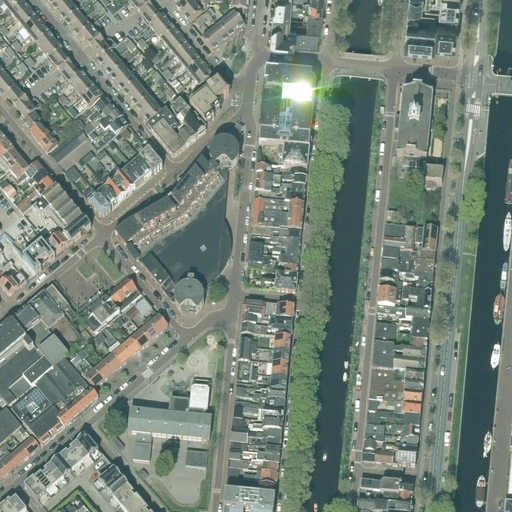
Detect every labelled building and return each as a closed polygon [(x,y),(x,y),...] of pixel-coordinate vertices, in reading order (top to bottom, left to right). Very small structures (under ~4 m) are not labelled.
[(10,14),(24,2),(22,0),(11,0),(5,5),(3,6),(4,7),(10,14)] [(51,9),(61,0),(46,0),(44,1),(51,9)] [(57,17),(72,5),(67,0),(61,0),(51,9),(57,17)] [(106,9),(110,6),(104,0),(101,0),(100,1),(106,9)] [(126,0),(119,6),(122,10),(124,8),(124,9),(134,0),(126,0)] [(150,6),(147,3),(144,0),(134,0),(124,9),(126,11),(130,7),(134,11),(130,14),(132,16),(137,12),(142,7),(148,15),(153,10),(150,6)] [(196,5),(191,0),(185,0),(178,6),(176,8),(182,16),(196,5)] [(249,2),(232,0),(216,0),(216,3),(233,5),(232,9),(238,10),(245,11),(248,11),(249,2)] [(289,29),(289,25),(290,18),(287,18),(288,13),(290,13),(291,0),(273,0),(274,1),(275,3),(275,6),(273,7),(272,17),(274,18),(273,23),(271,23),(270,41),(272,44),(278,45),(278,44),(278,42),(281,42),(281,44),(281,45),(289,46),(289,45),(288,45),(289,43),(294,43),(294,46),(293,46),(294,46),(296,30),(296,29),(289,29)] [(422,14),(423,1),(416,0),(408,0),(407,22),(413,22),(413,13),(422,14)] [(17,22),(31,10),(24,2),(10,14),(17,22)] [(323,13),(324,4),(306,2),(305,7),(301,7),(301,11),(304,11),(323,13)] [(458,15),(459,6),(436,4),(440,5),(439,14),(440,14),(447,15),(447,14),(458,15)] [(64,25),(78,13),(72,5),(57,17),(64,25)] [(189,24),(202,13),(196,5),(182,16),(189,24)] [(113,17),(118,13),(112,7),(108,11),(113,17)] [(153,10),(148,15),(142,7),(137,12),(139,15),(143,19),(138,23),(139,25),(143,22),(146,26),(141,30),(143,32),(150,27),(149,27),(160,18),(153,10)] [(23,30),(37,18),(31,10),(17,22),(23,30)] [(322,22),(323,13),(304,11),(304,16),(300,16),(300,20),(306,21),(322,22)] [(72,31),(85,21),(78,13),(64,25),(65,24),(72,31)] [(238,35),(246,28),(234,14),(226,21),(238,35)] [(455,48),(458,15),(447,14),(447,15),(446,19),(445,28),(446,28),(444,47),(455,48)] [(169,24),(163,17),(162,16),(160,18),(149,27),(150,27),(156,35),(169,24)] [(30,38),(44,26),(37,18),(23,30),(30,38)] [(91,28),(85,21),(72,31),(78,39),(81,37),(91,28)] [(230,41),(238,35),(226,21),(218,27),(230,41)] [(321,32),(322,22),(306,21),(305,23),(307,23),(307,26),(289,25),(289,29),(296,29),(296,30),(321,32)] [(418,22),(413,22),(407,22),(406,29),(417,30),(417,29),(418,22)] [(98,33),(94,29),(99,25),(97,23),(91,28),(81,37),(87,45),(93,41),(99,48),(104,44),(101,40),(98,36),(102,33),(101,31),(98,33)] [(175,31),(171,27),(169,24),(156,35),(162,42),(176,30),(175,31)] [(36,46),(51,34),(44,26),(30,38),(36,46)] [(222,48),(230,41),(218,27),(210,33),(222,48)] [(435,46),(437,27),(436,27),(436,31),(427,30),(425,49),(435,50),(435,48),(435,46)] [(446,28),(445,28),(437,27),(435,46),(444,47),(446,28)] [(406,29),(404,47),(415,48),(417,30),(406,29)] [(417,29),(417,30),(415,48),(425,49),(427,30),(417,29)] [(168,50),(182,38),(176,30),(162,42),(168,50)] [(319,49),(320,33),(296,30),(294,46),(294,47),(295,47),(295,46),(319,49)] [(214,55),(222,48),(210,33),(202,40),(214,55)] [(49,35),(51,34),(36,46),(43,54),(56,43),(49,35)] [(174,58),(189,46),(182,38),(168,50),(174,58)] [(110,49),(107,45),(110,42),(108,40),(104,44),(99,48),(93,41),(87,45),(90,48),(93,52),(100,60),(100,61),(111,52),(117,47),(115,45),(110,49)] [(62,51),(59,46),(56,43),(43,54),(49,61),(60,53),(62,51)] [(195,53),(189,46),(174,58),(180,65),(195,53)] [(117,60),(111,52),(100,61),(100,60),(97,62),(104,70),(117,60)] [(67,61),(60,53),(49,61),(43,66),(45,69),(50,65),(53,69),(50,72),(51,73),(56,70),(61,65),(67,73),(72,68),(69,64),(67,61)] [(187,73),(201,61),(195,53),(180,65),(187,73)] [(35,65),(32,62),(30,59),(25,63),(30,70),(35,65)] [(109,79),(123,67),(117,60),(104,70),(110,78),(109,79)] [(193,81),(207,69),(201,61),(187,73),(193,81)] [(23,76),(28,71),(22,65),(17,69),(23,76)] [(67,73),(61,65),(56,70),(59,73),(62,77),(57,81),(59,83),(62,80),(66,84),(61,88),(63,90),(69,85),(79,76),(72,68),(67,73)] [(116,87),(130,75),(123,67),(109,79),(116,87)] [(199,88),(214,77),(207,69),(193,81),(199,88)] [(0,89),(10,81),(3,73),(0,75),(0,89)] [(88,82),(86,79),(81,74),(79,76),(69,85),(75,93),(88,82)] [(122,95),(136,83),(130,75),(116,87),(122,95)] [(314,106),(315,91),(315,89),(315,87),(314,86),(312,85),(311,85),(311,79),(266,75),(259,146),(273,147),(273,148),(309,151),(310,150),(309,150),(310,138),(311,138),(311,136),(312,125),(312,124),(312,123),(313,112),(313,111),(312,110),(313,106),(314,106)] [(190,108),(219,83),(214,77),(199,88),(198,90),(200,92),(197,95),(200,98),(194,104),(189,98),(184,101),(190,108)] [(16,89),(16,88),(10,81),(0,89),(0,95),(4,100),(6,98),(6,97),(16,89)] [(95,90),(91,85),(88,82),(75,93),(82,101),(96,89),(95,90)] [(23,94),(20,90),(24,86),(23,84),(22,83),(16,88),(16,89),(6,97),(6,98),(13,106),(18,101),(24,109),(29,104),(26,100),(23,97),(28,93),(26,91),(23,94)] [(128,103),(143,91),(136,83),(122,95),(128,103)] [(221,102),(229,96),(219,83),(190,108),(206,127),(214,120),(212,118),(220,111),(218,109),(223,106),(223,104),(221,102)] [(89,109),(103,97),(96,89),(82,101),(89,109)] [(135,110),(149,98),(143,91),(128,103),(135,110)] [(414,94),(403,93),(403,94),(401,119),(396,119),(395,132),(399,133),(397,158),(397,159),(403,160),(402,169),(408,170),(408,176),(424,177),(423,184),(428,184),(427,188),(435,189),(435,185),(442,185),(443,173),(419,170),(420,161),(426,162),(427,161),(429,134),(432,134),(433,132),(433,126),(433,125),(430,124),(433,97),(433,96),(422,95),(422,94),(421,94),(420,95),(416,94),(414,94)] [(141,118),(156,106),(149,98),(135,110),(141,118)] [(93,123),(112,107),(105,99),(94,108),(98,113),(90,120),(93,123)] [(36,109),(32,105),(35,102),(34,100),(29,104),(24,109),(18,101),(13,106),(15,109),(26,121),(42,108),(40,105),(36,109)] [(181,103),(171,111),(176,120),(183,128),(187,134),(189,133),(196,142),(206,133),(181,103)] [(148,126),(159,117),(162,114),(156,106),(141,118),(148,126)] [(100,127),(117,114),(112,107),(93,123),(88,127),(86,129),(86,130),(83,132),(88,137),(92,134),(100,127)] [(29,133),(48,117),(45,113),(38,119),(35,116),(23,126),(29,133)] [(110,130),(122,120),(117,114),(100,127),(105,133),(110,130)] [(171,117),(169,120),(165,116),(161,119),(159,117),(148,126),(147,127),(173,160),(186,150),(178,140),(173,134),(180,128),(171,117)] [(101,150),(111,142),(128,127),(122,120),(110,130),(113,134),(97,146),(101,150)] [(83,126),(79,121),(76,124),(83,132),(86,130),(86,129),(88,127),(85,124),(83,126)] [(49,137),(59,129),(56,125),(46,133),(41,126),(30,134),(39,145),(49,137)] [(242,131),(243,130),(238,127),(230,139),(241,145),(243,131),(242,131)] [(178,140),(186,150),(196,142),(189,133),(187,134),(183,128),(179,132),(181,138),(178,140)] [(48,156),(58,147),(52,140),(62,132),(59,129),(49,137),(39,145),(48,156)] [(57,166),(87,140),(80,131),(49,158),(57,166)] [(93,143),(97,140),(92,134),(88,137),(93,143)] [(124,228),(115,236),(167,298),(168,297),(169,298),(171,301),(170,302),(173,305),(175,304),(175,306),(176,308),(177,309),(177,311),(179,312),(181,314),(181,313),(196,315),(197,315),(200,313),(201,312),(202,310),(203,308),(204,307),(204,304),(205,301),(204,297),(203,295),(202,294),(219,279),(220,279),(221,277),(224,273),(226,270),(227,267),(229,264),(230,259),(230,257),(231,253),(231,250),(231,246),(231,243),(230,240),(229,237),(228,232),(226,229),(225,227),(224,225),(228,179),(227,179),(228,173),(230,172),(231,172),(233,171),(235,170),(236,169),(237,167),(238,165),(239,163),(240,159),(240,157),(239,154),(238,151),(237,149),(235,147),(234,146),(232,145),(229,144),(226,143),(224,143),(221,144),(218,145),(215,147),(214,148),(213,150),(211,152),(210,155),(210,156),(210,158),(210,160),(210,161),(211,163),(211,164),(212,165),(213,166),(213,167),(209,170),(202,162),(179,190),(178,190),(177,189),(175,190),(174,190),(172,191),(170,192),(169,195),(169,197),(170,200),(170,201),(171,200),(171,201),(167,204),(124,228)] [(0,164),(14,153),(8,146),(7,144),(0,149),(0,164)] [(307,171),(309,151),(273,148),(273,153),(277,153),(276,156),(278,157),(278,160),(280,160),(279,169),(292,170),(307,171)] [(154,177),(163,169),(154,158),(150,153),(149,152),(149,153),(140,160),(154,177)] [(9,172),(22,162),(14,153),(2,163),(9,172)] [(154,177),(140,160),(131,167),(136,173),(140,177),(144,182),(152,175),(153,177),(154,177)] [(18,181),(29,172),(22,162),(9,172),(17,182),(18,181)] [(31,183),(44,173),(37,165),(29,172),(18,181),(19,183),(21,182),(23,184),(28,179),(31,183)] [(135,189),(144,182),(140,177),(136,173),(131,167),(123,174),(127,179),(132,185),(135,189)] [(279,177),(279,169),(257,167),(257,175),(279,177)] [(307,179),(307,171),(292,170),(291,178),(307,179)] [(78,179),(71,171),(66,175),(72,183),(78,179)] [(39,190),(50,181),(44,173),(31,183),(23,190),(27,193),(36,186),(39,190)] [(127,196),(135,189),(132,185),(127,179),(123,174),(118,178),(116,180),(114,182),(127,196)] [(272,183),(273,178),(257,176),(256,185),(272,186),(280,187),(281,179),(278,178),(277,183),(272,183)] [(307,179),(291,178),(282,177),(282,181),(293,182),(292,187),(306,188),(307,179)] [(40,202),(56,189),(56,188),(50,181),(39,190),(17,208),(24,217),(33,209),(29,205),(37,198),(40,202)] [(118,204),(127,196),(114,182),(105,189),(111,195),(113,198),(118,204)] [(0,188),(4,193),(10,188),(6,183),(0,187),(0,188)] [(272,191),(272,186),(256,185),(255,193),(279,196),(280,191),(272,191)] [(306,188),(292,187),(284,186),(284,190),(292,191),(291,196),(305,197),(306,188)] [(17,196),(10,188),(4,193),(10,201),(17,196)] [(111,213),(110,211),(118,204),(113,198),(111,195),(105,189),(100,194),(98,196),(97,196),(111,213)] [(60,193),(59,193),(56,190),(33,209),(46,225),(50,222),(58,232),(63,237),(82,221),(79,217),(79,216),(73,208),(72,209),(66,201),(60,193)] [(278,204),(278,199),(279,196),(255,193),(254,202),(278,204)] [(305,197),(291,196),(281,195),(280,199),(278,199),(278,204),(290,205),(304,207),(305,197)] [(102,221),(111,213),(97,196),(88,204),(94,212),(96,214),(101,220),(102,221)] [(290,205),(278,204),(254,202),(252,219),(254,220),(253,226),(252,226),(251,229),(252,229),(302,233),(304,207),(290,205)] [(61,239),(67,247),(67,248),(68,249),(91,230),(84,222),(83,220),(82,221),(63,237),(61,239)] [(383,251),(405,253),(409,253),(410,254),(413,254),(415,233),(415,230),(386,227),(383,251)] [(301,242),(302,233),(252,229),(251,236),(273,238),(273,236),(280,236),(279,240),(301,242)] [(435,256),(438,232),(417,230),(417,233),(415,233),(413,254),(435,256)] [(46,249),(45,249),(54,259),(67,248),(67,247),(61,239),(59,237),(58,238),(46,249)] [(270,244),(271,240),(251,238),(250,247),(265,248),(265,246),(263,246),(264,243),(270,244)] [(301,242),(279,240),(271,240),(270,244),(286,246),(286,250),(300,251),(301,242)] [(42,244),(32,252),(45,267),(49,263),(51,265),(55,260),(54,259),(45,249),(46,249),(42,244)] [(265,250),(265,248),(250,247),(249,255),(262,257),(267,257),(267,253),(263,253),(263,250),(265,250)] [(299,260),(300,251),(286,250),(273,249),(272,253),(286,254),(285,259),(299,260)] [(409,264),(410,258),(410,254),(409,253),(405,253),(383,251),(382,261),(398,263),(409,264)] [(32,252),(23,260),(23,261),(36,276),(37,276),(42,272),(40,270),(45,267),(32,252)] [(435,266),(435,256),(413,254),(410,254),(410,258),(410,259),(409,264),(416,264),(435,266)] [(269,267),(269,264),(270,259),(249,257),(248,265),(269,267)] [(298,269),(299,260),(285,259),(278,258),(277,267),(282,268),(298,269)] [(402,266),(397,265),(382,264),(381,273),(406,275),(433,278),(435,266),(416,264),(415,271),(408,271),(409,265),(402,265),(402,266)] [(282,268),(277,267),(271,267),(271,271),(284,273),(283,277),(297,278),(298,269),(282,268)] [(406,280),(406,275),(381,273),(380,282),(395,283),(395,280),(405,281),(406,280)] [(8,279),(0,285),(0,287),(9,299),(28,284),(20,275),(12,283),(8,279)] [(433,286),(433,278),(406,275),(406,280),(419,281),(419,285),(433,286)] [(297,278),(283,277),(277,277),(277,283),(265,282),(264,292),(296,295),(297,278)] [(119,315),(141,297),(127,280),(114,292),(113,292),(105,299),(119,315)] [(402,284),(395,283),(380,282),(380,291),(396,293),(401,293),(402,284)] [(433,286),(419,285),(416,285),(416,290),(407,289),(407,294),(432,296),(433,286)] [(75,316),(53,289),(45,296),(57,311),(61,315),(63,314),(64,316),(66,314),(74,323),(78,320),(76,317),(75,316)] [(395,298),(396,293),(380,291),(378,307),(397,308),(400,307),(400,304),(395,303),(395,301),(397,301),(398,298),(395,298)] [(432,296),(407,294),(403,293),(402,300),(409,301),(408,312),(430,314),(432,296)] [(106,326),(119,315),(105,299),(102,295),(89,306),(106,326)] [(61,315),(57,311),(45,296),(29,309),(48,333),(60,323),(65,329),(70,326),(61,315)] [(143,318),(152,310),(144,301),(135,309),(139,314),(143,318)] [(293,322),(294,309),(244,304),(243,317),(257,318),(263,319),(272,320),(293,322)] [(106,326),(89,306),(82,312),(76,317),(78,320),(93,337),(106,326)] [(53,371),(63,363),(65,361),(69,358),(48,333),(29,309),(13,322),(12,324),(53,371)] [(430,314),(408,312),(378,309),(376,324),(383,324),(384,316),(396,317),(396,315),(402,315),(402,321),(408,322),(429,324),(430,314)] [(256,327),(257,318),(243,317),(242,325),(256,327)] [(159,337),(168,329),(159,318),(149,326),(159,337)] [(293,322),(272,320),(263,319),(262,324),(269,324),(269,328),(274,329),(292,330),(293,322)] [(428,334),(429,324),(408,322),(408,327),(400,327),(400,331),(411,332),(428,334)] [(53,371),(12,324),(10,325),(11,325),(8,327),(7,327),(0,333),(0,399),(8,409),(53,371)] [(149,344),(159,337),(149,326),(140,334),(149,344)] [(394,347),(396,328),(376,326),(374,345),(394,347)] [(267,329),(256,328),(242,327),(241,335),(266,337),(267,329)] [(292,330),(274,329),(269,328),(268,333),(276,333),(276,338),(291,340),(292,330)] [(427,344),(428,334),(411,332),(410,338),(399,336),(399,341),(411,342),(427,344)] [(140,352),(149,344),(140,334),(131,341),(140,352)] [(291,340),(276,338),(276,339),(274,352),(290,354),(291,340)] [(131,360),(140,352),(131,341),(122,349),(128,356),(131,360)] [(426,353),(427,344),(411,342),(410,347),(399,346),(398,351),(426,353)] [(250,364),(250,363),(251,356),(251,350),(252,344),(240,343),(238,363),(250,364)] [(396,374),(424,376),(426,353),(398,351),(394,350),(394,347),(374,345),(372,371),(394,374),(396,374)] [(131,360),(128,356),(122,349),(113,357),(122,368),(131,360)] [(289,367),(290,354),(274,352),(273,365),(289,367)] [(113,375),(122,368),(113,357),(103,365),(113,375)] [(99,401),(92,393),(65,361),(63,363),(53,371),(34,388),(36,390),(60,419),(57,422),(64,430),(65,430),(64,429),(98,401),(99,401)] [(103,383),(113,375),(103,365),(94,372),(103,383)] [(287,380),(289,367),(273,365),(272,378),(287,380)] [(393,383),(394,374),(372,371),(369,402),(377,403),(385,404),(396,405),(399,405),(421,407),(423,386),(395,383),(393,383)] [(94,391),(103,383),(94,372),(85,380),(94,391)] [(423,386),(424,376),(396,374),(395,378),(402,379),(402,382),(395,381),(395,383),(423,386)] [(286,394),(287,380),(272,378),(271,392),(271,393),(286,394)] [(210,386),(209,384),(195,383),(193,384),(191,404),(171,402),(169,417),(154,416),(154,410),(144,409),(144,415),(131,413),(128,436),(137,437),(136,446),(135,446),(135,447),(136,447),(134,463),(150,465),(150,464),(151,448),(152,448),(151,448),(152,438),(209,444),(212,421),(205,421),(205,420),(205,415),(206,415),(208,413),(208,409),(210,386)] [(285,403),(286,394),(271,393),(236,389),(236,390),(235,399),(259,401),(285,403)] [(11,411),(42,448),(64,430),(57,422),(60,419),(36,390),(11,411)] [(284,414),(285,403),(259,401),(259,407),(250,407),(250,406),(235,404),(234,409),(284,414)] [(376,414),(377,403),(369,402),(368,413),(376,414)] [(420,418),(421,407),(399,405),(398,416),(420,418)] [(283,425),(284,414),(234,409),(233,420),(243,421),(243,415),(258,416),(258,422),(269,424),(283,425)] [(0,414),(0,447),(18,432),(22,429),(6,410),(0,415),(0,414)] [(419,430),(420,418),(398,416),(395,416),(387,415),(387,420),(404,422),(403,429),(419,430)] [(243,421),(233,420),(232,429),(249,431),(251,429),(251,422),(243,421)] [(113,427),(109,423),(103,428),(107,433),(113,427)] [(282,434),(283,425),(269,424),(269,428),(253,426),(252,431),(264,432),(282,434)] [(384,437),(385,429),(367,427),(366,435),(384,437)] [(419,430),(403,429),(391,428),(391,432),(403,434),(402,439),(418,440),(419,430)] [(248,440),(248,433),(232,431),(231,444),(251,446),(252,441),(248,440)] [(281,442),(282,434),(264,432),(263,436),(257,435),(257,437),(255,437),(254,439),(264,440),(281,442)] [(112,435),(108,439),(120,453),(124,449),(112,435)] [(383,444),(384,437),(366,435),(365,443),(383,444)] [(84,438),(76,445),(82,452),(84,454),(89,461),(92,458),(95,456),(98,453),(99,453),(86,437),(84,438)] [(418,440),(402,439),(401,438),(401,445),(390,444),(390,447),(394,448),(399,449),(399,450),(417,452),(418,440)] [(280,451),(281,442),(264,440),(263,444),(253,443),(252,448),(255,448),(280,451)] [(30,459),(40,450),(32,441),(22,449),(30,459)] [(376,453),(377,445),(365,444),(364,452),(375,453),(376,453)] [(76,445),(70,450),(72,453),(70,455),(74,459),(76,461),(81,467),(89,461),(84,454),(82,452),(76,445)] [(394,448),(390,447),(384,447),(383,453),(383,454),(394,455),(394,448)] [(280,451),(255,448),(255,453),(266,454),(266,457),(280,459),(280,451)] [(20,467),(30,459),(22,449),(12,458),(20,467)] [(415,468),(417,452),(399,450),(397,467),(415,468)] [(186,468),(207,470),(208,455),(187,453),(186,468)] [(383,453),(376,453),(375,453),(375,459),(374,464),(393,466),(394,455),(383,454),(383,453)] [(66,454),(60,459),(65,466),(67,468),(72,475),(81,467),(76,461),(74,459),(70,455),(68,456),(66,454)] [(280,459),(266,457),(243,455),(243,460),(249,460),(249,458),(252,459),(252,464),(253,464),(265,465),(279,466),(280,459)] [(9,476),(20,467),(12,458),(2,467),(9,476)] [(60,459),(51,467),(56,473),(58,475),(64,482),(72,475),(67,468),(65,466),(60,459)] [(248,472),(249,463),(229,461),(228,470),(248,472)] [(279,466),(265,465),(253,464),(252,468),(265,470),(265,474),(278,475),(279,466)] [(0,483),(9,476),(2,467),(0,467),(0,483)] [(47,475),(44,477),(47,480),(50,483),(55,489),(64,482),(58,475),(56,473),(51,467),(44,472),(47,475)] [(98,483),(106,492),(111,488),(113,486),(121,479),(114,470),(113,471),(106,477),(104,479),(98,483)] [(265,474),(248,472),(228,470),(227,481),(238,481),(238,476),(244,477),(244,482),(277,485),(278,475),(265,474)] [(183,472),(164,472),(163,487),(182,487),(183,472)] [(40,475),(34,481),(39,487),(41,490),(47,496),(55,489),(50,483),(47,480),(44,477),(43,478),(40,475)] [(111,488),(106,492),(113,501),(118,496),(120,495),(128,488),(121,479),(113,486),(111,488)] [(34,481),(24,489),(32,498),(37,504),(38,504),(44,499),(47,496),(41,490),(39,487),(34,481)] [(237,489),(238,483),(227,482),(226,494),(246,496),(247,489),(242,489),(237,489)] [(381,494),(382,485),(375,485),(375,484),(361,483),(360,492),(380,494),(381,494)] [(414,488),(382,484),(382,485),(381,494),(381,495),(399,497),(413,498),(414,488)] [(277,489),(276,489),(258,487),(258,497),(276,499),(277,489)] [(118,496),(113,501),(120,509),(126,505),(128,503),(133,499),(131,497),(134,494),(128,488),(120,495),(118,496)] [(380,497),(380,494),(360,492),(359,501),(373,502),(373,500),(372,500),(372,497),(380,497)] [(274,511),(276,499),(258,497),(246,496),(226,494),(224,510),(224,511),(274,511)] [(411,508),(413,498),(399,497),(398,501),(392,500),(392,503),(385,502),(385,505),(411,508)] [(126,505),(120,509),(122,511),(134,511),(135,511),(143,505),(137,498),(135,501),(133,499),(128,503),(126,505)] [(9,502),(4,506),(8,511),(25,511),(21,507),(16,500),(11,505),(9,502)] [(411,511),(411,508),(385,505),(359,503),(357,511),(411,511)]
